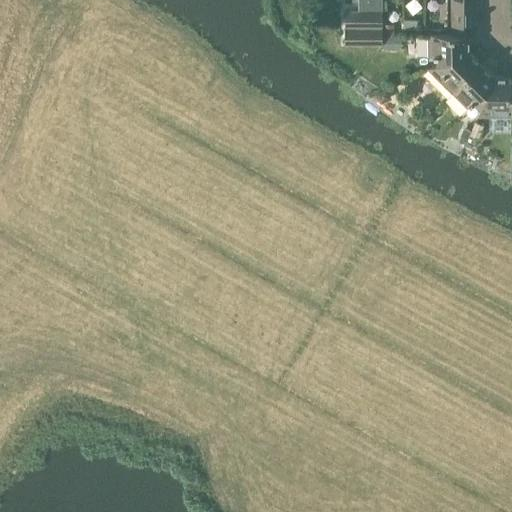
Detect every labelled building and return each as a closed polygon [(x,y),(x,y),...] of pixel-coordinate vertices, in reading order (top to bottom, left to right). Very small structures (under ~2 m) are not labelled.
[(361,0),(361,12),(347,12),(347,43),(384,43),(384,35),(384,24),(383,0),(361,0)] [(453,0),(454,11),(478,11),(478,0),(453,0)] [(478,11),(454,11),(454,23),(478,23),(478,11)] [(419,20),(406,20),(406,30),(419,30),(419,20)] [(478,23),(454,23),(454,36),(471,35),(471,36),(478,36),(478,23)] [(396,25),(384,24),(384,35),(396,35),(396,25)] [(471,35),(454,36),(431,35),(431,57),(440,57),(440,66),(471,53),(471,36),(471,35)] [(404,51),(404,38),(385,38),(385,51),(404,51)] [(455,94),(483,65),(471,53),(440,66),(431,70),(455,94)] [(482,109),(495,77),(483,65),(455,94),(470,109),(476,102),(482,109)] [(511,117),(511,77),(495,77),(482,109),(478,118),(511,117)] [(389,88),(379,93),(383,103),(394,99),(389,88)] [(485,126),(477,122),(473,132),(472,135),(480,138),(485,126)] [(465,129),(462,136),(470,140),(472,135),(473,132),(465,129)]
